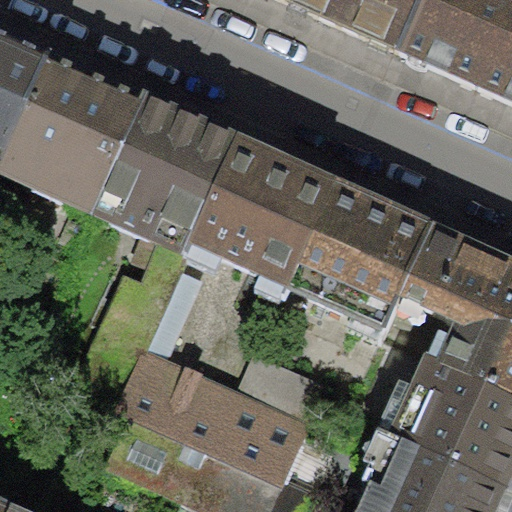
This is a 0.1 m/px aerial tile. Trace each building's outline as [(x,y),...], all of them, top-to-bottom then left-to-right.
[(309,22),(394,60),(421,0),(278,0),(276,7),(309,22)] [(421,0),(394,60),(421,73),(472,95),(509,13),(478,0),(421,0)] [(511,14),(509,13),(472,95),(495,106),(511,113),(511,14)] [(0,48),(0,158),(41,67),(0,48)] [(66,214),(73,199),(93,207),(136,109),(67,78),(41,67),(0,158),(0,166),(33,181),(26,197),(66,214)] [(94,277),(118,287),(68,401),(112,421),(138,361),(187,253),(232,152),(171,125),(136,109),(93,207),(111,216),(104,231),(112,235),(94,277)] [(232,152),(187,253),(283,296),(328,195),(271,170),(232,152)] [(328,195),(283,296),(379,339),(393,306),(424,238),(362,211),(328,195)] [(424,238),(393,306),(439,326),(444,325),(446,320),(458,325),(436,375),(511,409),(511,277),(475,261),(424,238)] [(277,489),(320,395),(251,364),(234,404),(138,361),(112,421),(125,427),(275,494),(277,489)] [(389,447),(496,496),(505,476),(511,461),(511,409),(436,375),(424,369),(389,447)] [(275,494),(125,427),(102,477),(175,509),(174,511),(175,511),(300,511),(305,502),(277,489),(275,494)] [(488,511),(496,496),(389,447),(358,511),(488,511)]
